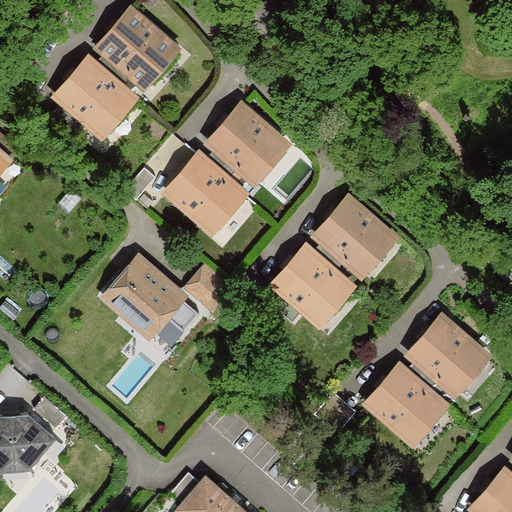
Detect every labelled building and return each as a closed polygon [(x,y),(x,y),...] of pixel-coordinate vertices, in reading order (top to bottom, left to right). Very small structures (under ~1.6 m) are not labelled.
[(175,48),(131,10),(101,46),(106,50),(132,73),(144,83),(175,48)] [(132,73),(106,50),(95,64),(121,86),(132,73)] [(121,86),(95,64),(89,59),(58,95),(64,100),(87,119),(102,132),(133,97),(121,86)] [(87,119),(64,100),(53,113),(75,132),(87,119)] [(285,143),(242,106),(211,141),(217,146),(240,165),(255,179),(285,143)] [(240,165),(217,146),(205,159),(228,179),(240,165)] [(0,168),(9,159),(0,150),(0,168)] [(228,179),(205,159),(200,154),(169,190),(175,195),(197,214),(213,228),(243,192),(228,179)] [(125,188),(136,198),(156,175),(151,171),(145,166),(125,188)] [(393,235),(349,198),(318,234),(324,239),(346,258),(362,271),(393,235)] [(346,258),(324,239),(312,252),(335,271),(346,258)] [(335,271),(312,252),(307,247),(276,282),(281,287),(304,307),(320,320),(350,284),(335,271)] [(182,298),(137,258),(107,293),(153,332),(182,298)] [(206,266),(188,287),(213,307),(230,287),(206,266)] [(304,307),(281,287),(270,301),(293,320),(304,307)] [(486,354),(442,317),(412,353),(417,357),(439,377),(455,390),(486,354)] [(439,377),(417,357),(406,371),(428,390),(439,377)] [(428,390),(406,371),(400,366),(369,401),(375,406),(397,426),(413,439),(443,403),(428,390)] [(346,400),(335,391),(315,414),(337,433),(357,410),(346,400)] [(68,416),(46,396),(35,408),(57,428),(68,416)] [(28,413),(0,415),(0,466),(2,469),(31,466),(55,437),(28,413)] [(511,511),(511,475),(506,470),(475,506),(480,510),(482,511),(511,511)] [(183,500),(199,480),(189,471),(172,491),(183,500)] [(181,511),(213,511),(229,493),(206,473),(199,480),(183,500),(176,507),(181,511)] [(250,511),(229,493),(213,511),(250,511)]
